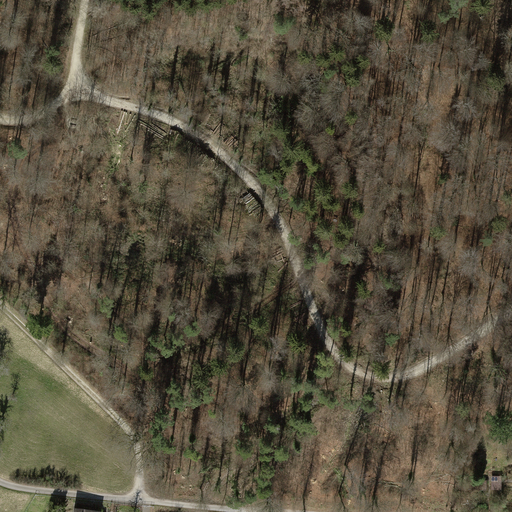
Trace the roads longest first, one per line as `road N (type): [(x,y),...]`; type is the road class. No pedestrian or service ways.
road 1 (track): [(77,84),(203,138),(256,184),(342,361),(384,378),(432,361),(511,306)]
road 2 (track): [(141,498),(140,448),(129,430),(0,300)]
road 3 (track): [(141,498),(304,511)]
road 4 (residential): [(0,475),(23,487),(141,498)]
